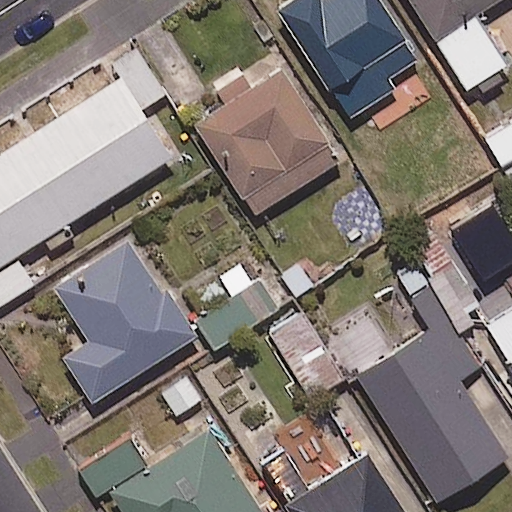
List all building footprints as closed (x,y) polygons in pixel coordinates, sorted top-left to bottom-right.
[(422,67),(379,0),(293,0),(275,12),(343,118),(422,67)] [(408,0),(465,88),(505,62),(474,14),(495,0),(408,0)] [(164,92),(131,40),(104,57),(117,77),(0,151),(0,302),(32,283),(14,254),(169,155),(139,108),(164,92)] [(338,159),(272,54),(186,108),(252,213),(338,159)] [(511,156),(511,120),(456,156),(472,182),(511,156)] [(400,227),(373,181),(331,205),(357,251),(400,227)] [(91,400),(195,333),(165,287),(160,291),(127,238),(51,286),(86,340),(62,355),(91,400)] [(278,305),(247,258),(220,275),(233,296),(198,320),(214,346),(278,305)] [(478,307),(453,263),(428,278),(453,321),(478,307)] [(511,308),(485,326),(511,368),(511,308)] [(337,369),(302,310),(269,329),(304,388),(337,369)] [(479,365),(448,316),(356,374),(435,501),(506,456),(458,378),(479,365)] [(262,511),(207,427),(147,467),(128,437),(90,462),(122,511),(262,511)] [(327,477),(303,439),(261,465),(288,511),(403,511),(368,453),(327,477)]
